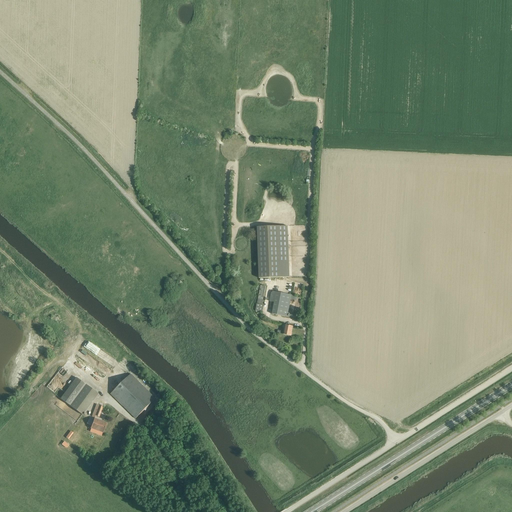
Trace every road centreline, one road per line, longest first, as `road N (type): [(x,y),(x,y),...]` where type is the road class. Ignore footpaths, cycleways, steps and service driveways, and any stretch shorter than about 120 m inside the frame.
road 1 (unclassified): [(396,441),(244,323),(0,71)]
road 2 (primary): [(311,511),(511,385)]
road 3 (track): [(0,417),(74,337),(58,303),(0,251)]
road 4 (unclassified): [(344,511),(501,411)]
road 5 (unclassified): [(396,441),(511,368)]
road 6 (unclassified): [(285,511),(396,441)]
